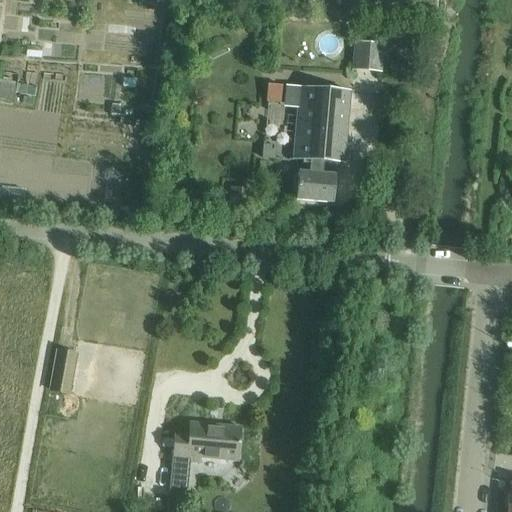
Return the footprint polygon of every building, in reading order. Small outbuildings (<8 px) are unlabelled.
[(14,0),(14,16),(43,16),(43,0),(14,0)] [(392,0),(392,9),(403,10),(403,0),(392,0)] [(358,45),(356,70),(380,72),(382,47),(358,45)] [(0,80),(0,99),(13,102),(14,93),(16,84),(16,83),(0,80)] [(16,84),(14,93),(24,95),(25,85),(16,84)] [(270,84),(268,101),(281,102),(282,86),(270,84)] [(349,92),(301,87),(294,159),(311,161),(310,174),(300,173),(297,200),(333,203),(336,177),(323,175),(324,162),(342,164),(349,92)] [(112,105),(111,115),(124,116),(125,106),(112,105)] [(263,144),(262,158),(273,159),(274,151),(270,150),(271,145),(263,144)] [(408,168),(390,166),(388,182),(407,183),(408,168)] [(248,213),(251,189),(231,187),(228,211),(248,213)] [(115,207),(115,216),(128,217),(128,208),(115,207)] [(56,352),(49,391),(69,394),(76,356),(56,352)] [(238,463),(241,429),(189,425),(188,437),(174,436),(169,493),(187,494),(189,464),(201,465),(201,460),(238,463)] [(168,498),(167,511),(177,511),(178,499),(168,498)]
